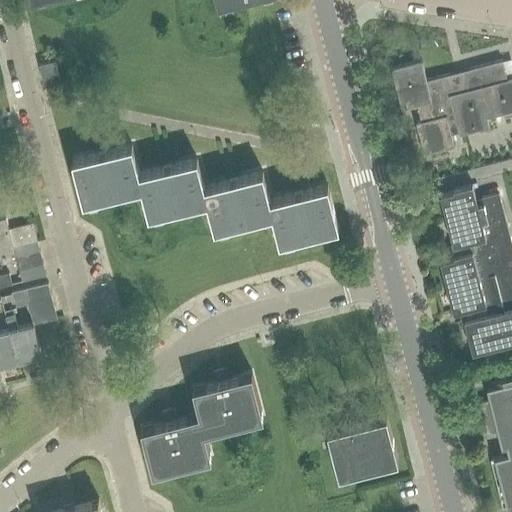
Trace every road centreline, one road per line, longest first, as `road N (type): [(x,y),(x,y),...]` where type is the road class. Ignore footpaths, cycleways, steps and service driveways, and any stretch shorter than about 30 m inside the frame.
road 1 (residential): [(108,413),(2,0)]
road 2 (residential): [(108,413),(227,325),(394,280)]
road 3 (tertiary): [(394,280),(321,0)]
road 4 (tertiary): [(453,511),(394,280)]
road 5 (residential): [(0,499),(108,413)]
